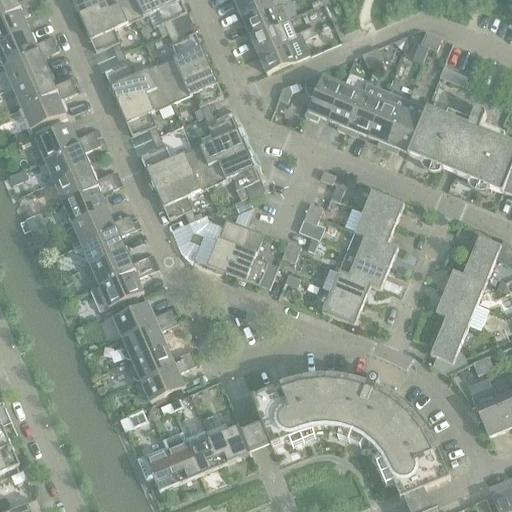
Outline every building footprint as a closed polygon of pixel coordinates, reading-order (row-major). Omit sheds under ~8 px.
[(29,0),(19,4),(17,0),(0,0),(0,21),(38,5),(36,0),(29,0)] [(79,15),(83,24),(128,5),(126,0),(72,0),(75,5),(73,6),(77,16),(79,15)] [(138,0),(128,5),(137,23),(158,14),(164,27),(165,27),(169,37),(176,33),(172,23),(187,17),(182,4),(184,3),(182,0),(138,0)] [(239,0),(235,2),(243,21),(273,8),(274,12),(283,8),(280,0),(278,0),(271,3),(269,0),(239,0)] [(42,13),(38,5),(0,21),(0,46),(30,34),(24,20),(42,13)] [(112,50),(116,60),(124,56),(120,46),(121,46),(115,33),(137,23),(128,5),(83,24),(87,34),(85,35),(89,44),(91,43),(97,56),(112,50)] [(290,22),(283,8),(274,12),(273,8),(243,21),(251,39),(281,26),(290,22)] [(287,41),(281,26),(251,39),(259,58),(289,45),(291,49),(300,45),(296,37),(287,41)] [(315,29),(305,33),(309,41),(318,37),(315,29)] [(181,43),(176,33),(169,37),(173,47),(178,60),(156,69),(165,88),(210,69),(206,59),(208,58),(204,48),(202,49),(196,37),(181,43)] [(305,33),(296,37),(300,45),(309,41),(305,33)] [(4,68),(4,69),(56,46),(53,39),(36,47),(30,34),(0,46),(0,67),(2,69),(4,68)] [(421,48),(429,51),(435,39),(427,35),(421,48)] [(408,39),(393,45),(404,56),(410,41),(408,39)] [(442,42),(435,39),(429,51),(437,54),(442,42)] [(297,64),(291,49),(289,45),(259,58),(268,77),(297,64)] [(59,53),(56,46),(4,69),(14,90),(49,74),(43,60),(59,53)] [(378,52),(371,55),(376,67),(384,64),(378,52)] [(368,71),(376,67),(371,55),(363,58),(368,71)] [(115,98),(119,108),(165,88),(156,69),(135,78),(129,66),(124,56),(116,60),(121,70),(105,76),(111,89),(109,90),(113,99),(115,98)] [(214,78),(210,69),(165,88),(173,107),(195,98),(201,110),(206,120),(213,117),(208,107),(224,100),(218,88),(220,87),(216,77),(214,78)] [(440,80),(449,84),(453,74),(444,71),(440,80)] [(55,88),(49,74),(14,90),(23,111),(75,89),(71,81),(55,88)] [(449,84),(457,87),(461,78),(453,74),(449,84)] [(319,119),(330,124),(344,88),(318,77),(307,82),(306,87),(306,93),(308,96),(311,100),(314,102),(308,117),(319,122),(319,119)] [(464,90),(468,81),(461,78),(457,87),(464,90)] [(369,85),(364,96),(349,134),(359,138),(360,136),(370,140),(389,94),(369,85)] [(149,133),(153,143),(161,140),(157,130),(157,129),(152,116),(173,107),(165,88),(119,108),(123,118),(121,118),(126,128),(128,127),(133,140),(149,133)] [(339,130),(349,134),(364,96),(344,88),(330,124),(340,128),(339,130)] [(78,96),(75,89),(23,111),(32,133),(67,118),(60,104),(78,96)] [(288,107),(292,96),(290,89),(283,92),(279,103),(288,107)] [(379,146),(389,150),(408,102),(389,94),(370,140),(379,144),(379,146)] [(400,152),(409,156),(410,156),(428,111),(408,102),(389,150),(399,154),(400,152)] [(469,128),(428,111),(410,156),(409,156),(408,157),(503,196),(504,195),(503,195),(511,173),(511,145),(481,133),(486,120),(486,117),(485,114),(483,113),(481,112),(479,112),(477,112),(476,113),(475,115),(469,128)] [(217,127),(213,117),(206,120),(210,130),(209,130),(215,143),(193,153),(201,172),(246,152),(242,143),(244,142),(240,132),(238,133),(232,120),(217,127)] [(36,143),(46,164),(98,142),(94,134),(77,142),(71,128),(36,143)] [(27,132),(16,136),(19,144),(30,139),(27,132)] [(152,182),(156,192),(201,172),(193,153),(172,162),(166,149),(165,150),(161,140),(153,143),(157,153),(142,160),(147,173),(145,174),(149,183),(152,182)] [(101,149),(98,142),(46,164),(55,185),(91,169),(85,156),(101,149)] [(250,162),(246,152),(201,172),(209,191),(231,181),(236,194),(237,194),(242,204),(249,201),(245,190),(260,184),(255,171),(257,170),(252,161),(250,162)] [(97,183),(91,169),(55,185),(64,206),(116,183),(113,176),(97,183)] [(188,200),(209,191),(201,172),(156,192),(160,201),(158,202),(162,211),(164,210),(169,223),(185,217),(189,226),(197,223),(193,213),(188,200)] [(511,173),(503,195),(504,195),(511,198),(511,173)] [(333,188),(336,179),(324,175),(321,183),(333,188)] [(73,226),(73,227),(108,212),(102,198),(119,191),(116,183),(64,206),(65,207),(63,208),(61,212),(62,216),(64,222),(67,225),(71,226),(73,226)] [(372,194),(364,215),(396,228),(405,207),(372,194)] [(242,204),(235,207),(240,218),(253,212),(254,212),(254,211),(251,205),(249,201),(242,204)] [(311,207),(308,215),(320,221),(323,213),(311,207)] [(114,225),(108,212),(73,227),(82,248),(134,225),(131,218),(114,225)] [(317,228),(320,221),(308,215),(304,223),(317,228)] [(364,215),(356,235),(388,248),(389,247),(396,228),(364,215)] [(38,218),(27,223),(35,243),(47,238),(38,218)] [(217,273),(227,277),(246,230),(227,223),(218,245),(205,240),(205,241),(194,237),(191,245),(201,249),(195,264),(208,269),(207,271),(217,275),(217,273)] [(137,232),(134,225),(82,248),(91,269),(127,253),(121,239),(137,232)] [(265,238),(246,230),(227,277),(237,280),(236,283),(246,286),(246,284),(259,289),(266,274),(276,278),(279,270),(269,266),(269,265),(256,260),(265,238)] [(347,255),(357,259),(390,272),(398,251),(389,247),(388,248),(356,235),(347,255)] [(480,240),(464,278),(463,279),(486,288),(502,249),(480,240)] [(289,245),(286,253),(298,258),(302,250),(289,245)] [(133,267),(127,253),(91,269),(100,289),(152,267),(149,259),(133,267)] [(295,266),(298,258),(286,253),(283,261),(295,266)] [(357,259),(350,278),(349,279),(372,288),(371,289),(381,293),(390,272),(357,259)] [(152,267),(100,289),(91,294),(100,315),(144,296),(138,282),(156,274),(152,267)] [(340,274),(331,295),(363,309),(371,289),(372,288),(349,279),(350,278),(340,274)] [(454,274),(445,295),(478,308),(486,288),(463,279),(464,278),(454,274)] [(298,291),(301,283),(289,278),(286,286),(298,291)] [(355,329),(363,309),(331,295),(323,316),(355,329)] [(489,313),(478,308),(445,295),(437,316),(447,320),(447,319),(469,328),(481,333),(489,313)] [(114,321),(123,342),(175,320),(172,312),(154,320),(148,306),(114,321)] [(453,368),(469,328),(447,319),(447,320),(431,358),(453,368)] [(179,327),(175,320),(123,342),(133,363),(167,348),(161,335),(179,327)] [(173,362),(167,348),(133,363),(133,364),(132,365),(130,369),(130,373),(133,379),(136,382),(140,383),(141,383),(142,384),(194,361),(190,354),(173,362)] [(489,359),(481,363),(486,375),(494,372),(489,359)] [(197,369),(194,361),(142,384),(151,406),(185,391),(179,377),(197,369)] [(478,378),(486,375),(481,363),(473,366),(478,378)] [(393,398),(381,391),(378,390),(380,386),(379,382),(377,380),(373,380),(370,382),(369,386),(351,381),(334,379),(316,379),(298,382),(281,388),(252,400),(272,449),(301,437),(314,434),(327,432),(340,433),(353,437),(365,444),(375,452),(383,462),(390,474),(402,503),(451,482),(439,453),(431,437),(420,422),(408,409),(393,398)] [(511,392),(496,400),(510,432),(511,430),(511,392)] [(489,440),(510,432),(496,400),(476,408),(489,440)] [(181,404),(171,408),(175,416),(185,412),(181,404)] [(165,420),(175,416),(171,408),(162,412),(165,420)] [(134,432),(148,426),(143,413),(128,420),(134,432)] [(226,424),(205,433),(221,471),(252,458),(240,430),(230,434),(226,424)] [(0,451),(8,448),(0,428),(0,451)] [(205,433),(185,441),(201,479),(221,471),(205,433)] [(163,443),(165,449),(181,487),(201,479),(185,441),(183,434),(163,443)] [(0,476),(17,469),(8,448),(0,451),(0,476)] [(160,496),(181,487),(165,449),(145,458),(145,459),(138,462),(147,483),(154,480),(160,496)] [(25,481),(22,473),(10,478),(14,486),(25,481)] [(497,511),(511,511),(511,492),(493,501),(497,511)]
